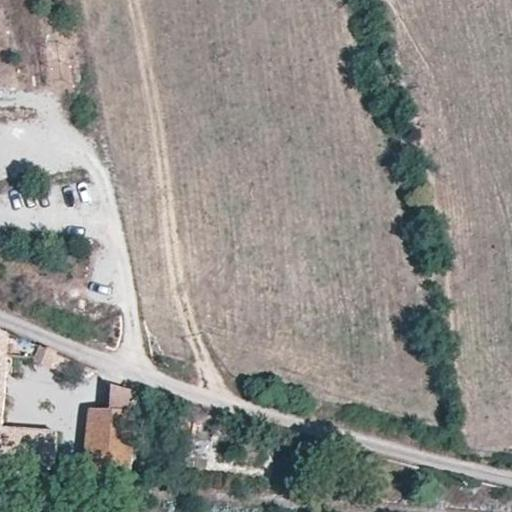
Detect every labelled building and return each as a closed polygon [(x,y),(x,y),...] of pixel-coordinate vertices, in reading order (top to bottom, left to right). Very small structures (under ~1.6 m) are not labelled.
[(27,183),(25,156),(0,157),(0,182),(0,184),(27,183)] [(0,327),(0,438),(1,439),(6,355),(21,362),(37,369),(80,386),(83,365),(0,327)] [(139,389),(112,382),(108,411),(135,415),(139,389)] [(226,414),(230,413),(209,407),(207,418),(224,420),(226,414)] [(108,411),(91,410),(86,469),(128,473),(135,415),(108,411)] [(0,462),(59,468),(60,443),(1,439),(0,438),(0,462)]
